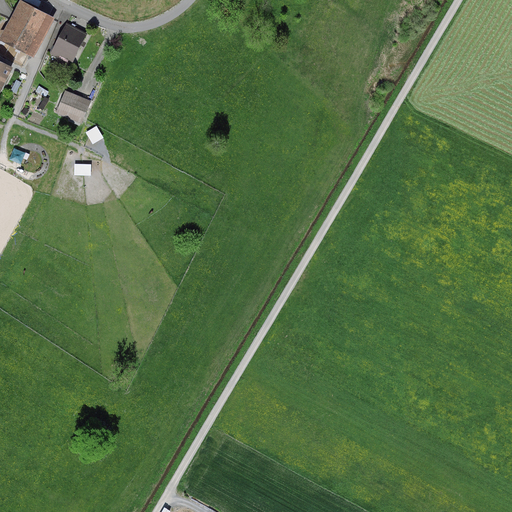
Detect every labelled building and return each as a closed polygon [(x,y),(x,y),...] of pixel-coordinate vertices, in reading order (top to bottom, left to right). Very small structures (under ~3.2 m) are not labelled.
[(54,18),(20,1),(0,39),(34,57),(54,18)] [(87,34),(66,24),(50,55),(60,59),(61,57),(72,62),(87,34)] [(0,93),(12,67),(0,61),(0,93)] [(91,102),(66,91),(56,113),(81,124),(91,102)] [(77,161),(77,171),(93,172),(93,161),(77,161)]
